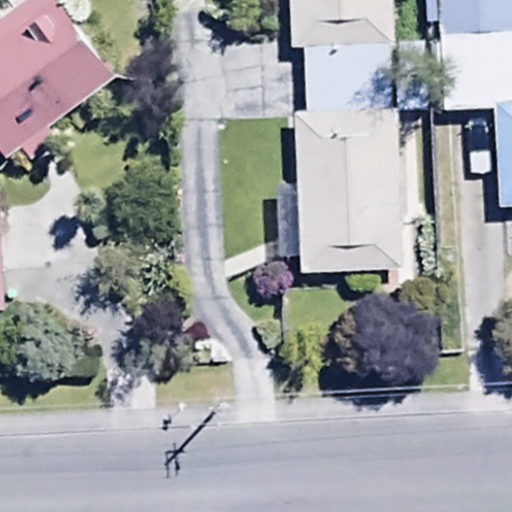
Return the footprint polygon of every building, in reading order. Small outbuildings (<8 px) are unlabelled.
[(49,0),(42,0),(0,32),(0,155),(6,163),(20,152),(30,166),(57,145),(48,134),(114,84),(49,0)] [(395,125),(392,0),(290,0),(292,53),(305,53),(306,121),(291,121),(293,192),(277,192),(279,262),(302,261),(303,280),(427,278),(424,125),(395,125)] [(511,39),(511,0),(425,0),(427,32),(439,32),(440,42),(511,39)] [(511,106),(495,108),(499,215),(511,214),(511,106)] [(0,319),(49,317),(48,284),(3,286),(0,226),(0,319)]
